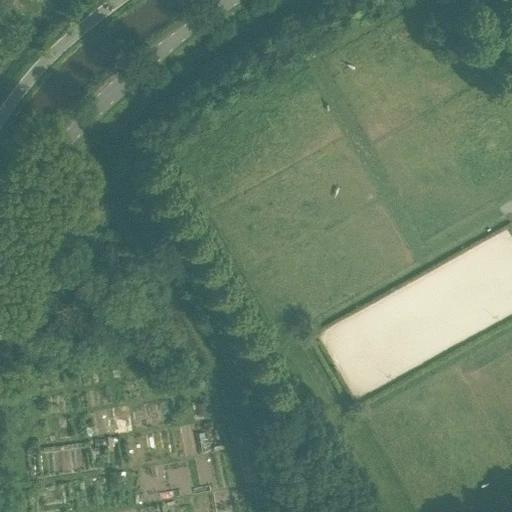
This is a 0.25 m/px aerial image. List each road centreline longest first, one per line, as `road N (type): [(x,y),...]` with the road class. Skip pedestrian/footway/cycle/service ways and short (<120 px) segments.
road 1 (unclassified): [(0,271),(44,167),(80,120),(187,32),(241,0)]
road 2 (unclassified): [(0,118),(53,54),(115,0)]
